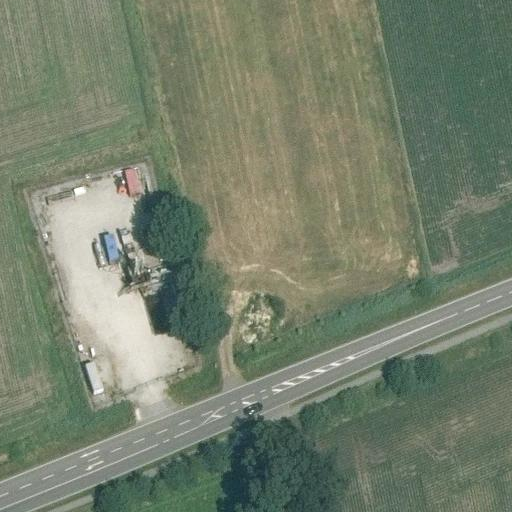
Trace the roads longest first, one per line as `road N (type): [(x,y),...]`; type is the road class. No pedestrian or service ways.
road 1 (secondary): [(0,503),(511,293)]
road 2 (track): [(301,511),(290,452),(266,394)]
